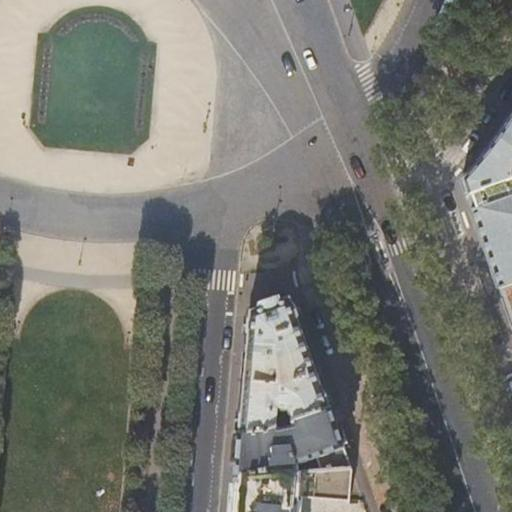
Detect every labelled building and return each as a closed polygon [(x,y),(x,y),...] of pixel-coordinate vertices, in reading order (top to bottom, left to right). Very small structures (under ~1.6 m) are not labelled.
[(511,112),(499,132),(495,138),(477,162),(477,163),(461,181),(467,197),(511,180),(511,112)] [(511,180),(467,197),(473,215),(491,265),(499,289),(511,284),(511,180)] [(511,284),(499,289),(503,299),(511,325),(511,284)] [(311,353),(291,297),(249,312),(245,368),(239,434),(265,430),(277,426),(278,416),(289,412),(292,421),(330,408),(311,353)] [(330,408),(292,421),(277,426),(265,430),(239,434),(237,455),(236,478),(294,474),(294,465),(312,460),(316,472),(351,468),(340,437),(330,408)] [(351,468),(316,472),(294,474),(236,478),(232,511),(296,511),(298,495),(350,502),(351,468)]
